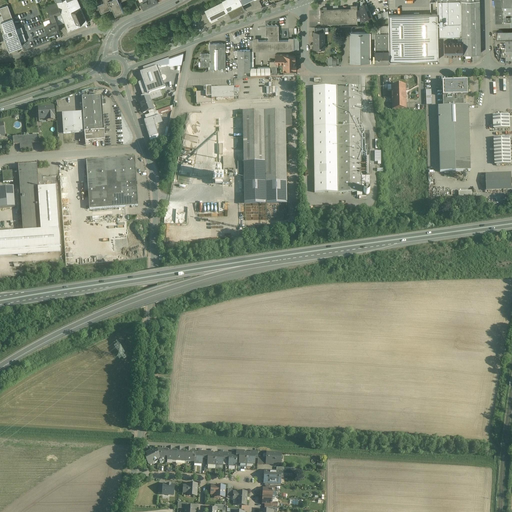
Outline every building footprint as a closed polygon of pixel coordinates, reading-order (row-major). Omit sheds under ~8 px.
[(76,0),(70,0),(67,2),(65,0),(58,0),(56,1),(61,14),(67,29),(86,21),(76,0)] [(99,0),(97,1),(99,6),(103,4),(104,8),(112,4),(115,11),(120,9),(118,6),(121,4),(119,0),(99,0)] [(145,0),(143,1),(139,3),(143,10),(150,6),(146,0),(145,0)] [(222,0),(222,1),(227,11),(242,4),(242,3),(240,0),(222,0)] [(461,0),(437,1),(437,14),(437,37),(454,37),(461,36),(461,0)] [(478,0),(477,0),(461,0),(461,36),(461,39),(461,42),(462,54),(480,54),(478,0)] [(494,0),(495,23),(502,22),(502,20),(501,0),(494,0)] [(511,0),(501,0),(502,17),(506,17),(511,16),(511,0)] [(222,1),(204,10),(210,21),(214,19),(228,12),(227,11),(222,1)] [(48,6),(46,7),(50,18),(51,18),(54,17),(61,14),(56,3),(48,6)] [(0,10),(4,21),(12,18),(7,5),(0,7),(0,10)] [(366,12),(363,5),(359,7),(359,11),(356,11),(357,20),(363,20),(368,17),(369,17),(366,12)] [(356,8),(320,9),(320,24),(345,24),(357,23),(357,20),(356,11),(356,8)] [(437,14),(388,16),(389,61),(438,60),(437,37),(437,14)] [(22,46),(12,18),(4,21),(1,22),(4,32),(2,33),(9,51),(22,46)] [(53,22),(44,25),(48,35),(60,30),(56,21),(53,22)] [(279,26),(268,26),(268,41),(278,41),(279,26)] [(314,32),(313,32),(313,49),(324,49),(324,32),(314,32)] [(370,32),(349,33),(349,63),(370,63),(370,32)] [(388,33),(374,34),(375,52),(388,52),(388,33)] [(293,41),(280,41),(278,41),(268,41),(253,41),(253,52),(293,51),(293,50),(293,41)] [(461,42),(443,42),(444,55),(462,54),(461,42)] [(225,44),(210,44),(210,54),(209,67),(209,69),(222,69),(222,54),(225,54),(225,44)] [(250,50),(237,50),(237,75),(250,75),(250,68),(250,52),(250,50)] [(375,52),(374,52),(374,63),(388,63),(388,52),(375,52)] [(156,63),(157,67),(176,64),(174,71),(179,72),(183,53),(156,63)] [(210,54),(200,54),(200,62),(203,62),(203,67),(209,67),(210,54)] [(294,55),(275,55),(275,62),(283,62),(283,72),(294,73),(294,67),(291,67),(291,65),(294,65),(294,55)] [(156,63),(143,68),(144,71),(139,73),(142,81),(138,83),(142,96),(140,96),(142,100),(148,97),(149,100),(162,96),(160,90),(164,88),(157,67),(156,63)] [(270,67),(250,68),(250,75),(250,78),(270,77),(270,67)] [(467,81),(442,82),(442,97),(462,96),(467,96),(467,81)] [(405,85),(391,86),(392,109),(406,109),(405,104),(406,104),(405,85)] [(336,87),(312,87),(314,192),(338,192),(336,87)] [(360,87),(336,87),(338,192),(362,192),(362,186),(361,134),(361,131),(360,87)] [(234,89),(211,89),(211,88),(203,88),(203,92),(196,93),(196,104),(212,103),(211,100),(234,99),(234,89)] [(102,96),(82,97),(83,112),(84,133),(85,142),(105,141),(102,96)] [(462,96),(449,97),(449,102),(442,102),(443,107),(463,106),(462,96)] [(142,100),(139,101),(143,113),(148,111),(152,110),(153,109),(152,109),(150,105),(151,105),(149,100),(148,97),(142,100)] [(156,112),(154,113),(155,117),(146,120),(144,121),(151,144),(165,143),(172,106),(156,112)] [(443,107),(438,107),(440,171),(470,170),(468,106),(463,106),(443,107)] [(53,108),(38,109),(39,118),(47,118),(47,121),(54,120),(53,108)] [(291,111),(242,112),(243,163),(264,163),(265,183),(286,183),(285,128),(292,128),(291,111)] [(83,112),(62,114),(63,134),(84,133),(83,112)] [(509,116),(494,116),(494,129),(509,128),(509,116)] [(369,134),(361,134),(362,186),(370,186),(369,134)] [(26,136),(13,137),(13,145),(20,145),(26,144),(26,136)] [(38,136),(26,136),(26,144),(32,144),(39,143),(38,136)] [(510,138),(494,139),(495,164),(510,163),(510,138)] [(134,158),(86,161),(89,210),(137,207),(134,158)] [(264,163),(243,163),(244,198),(286,197),(286,183),(265,183),(264,163)] [(37,171),(18,172),(23,232),(0,233),(0,252),(48,249),(48,252),(55,251),(55,248),(61,248),(56,188),(47,188),(46,182),(43,183),(42,176),(38,177),(37,171)] [(3,183),(13,182),(12,171),(2,172),(3,183)] [(511,171),(487,173),(488,190),(511,188),(511,171)] [(13,187),(0,188),(0,208),(15,208),(13,187)] [(160,451),(158,451),(158,452),(154,454),(153,451),(146,455),(148,459),(146,460),(148,465),(150,466),(152,465),(153,463),(157,460),(159,460),(158,461),(164,462),(164,457),(167,458),(168,450),(160,449),(160,451)] [(173,449),(168,449),(167,458),(167,461),(176,461),(177,450),(173,450),(173,449)] [(182,450),(177,449),(177,450),(176,461),(185,462),(186,451),(182,451),(182,450)] [(191,450),(186,450),(186,451),(185,462),(194,463),(195,451),(191,451),(191,450)] [(198,454),(195,453),(195,451),(194,463),(202,464),(202,459),(202,452),(198,452),(198,454)] [(244,451),(240,451),(240,458),(239,463),(247,463),(247,454),(244,453),(244,451)] [(212,452),(208,452),(208,459),(208,464),(215,465),(216,455),(213,454),(212,452)] [(250,454),(247,454),(247,463),(254,464),(254,459),(255,452),(251,452),(250,454)] [(219,453),(219,455),(216,455),(215,465),(223,465),(223,460),(223,453),(219,453)] [(233,454),(229,453),(229,460),(229,465),(236,466),(237,458),(237,456),(236,456),(234,456),(233,454)] [(281,454),(267,453),(267,458),(263,458),(263,459),(266,460),(266,464),(280,465),(281,454)] [(276,472),(265,471),(264,483),(265,483),(270,483),(280,484),(281,471),(276,471),(276,472)] [(197,485),(188,484),(188,486),(184,486),(183,493),(187,493),(187,495),(192,495),(192,496),(196,496),(197,485)] [(174,486),(163,485),(163,495),(173,496),(174,486)] [(225,487),(216,486),(216,487),(211,486),(211,494),(215,494),(215,496),(218,496),(220,498),(224,498),(225,487)] [(270,486),(266,486),(265,490),(263,490),(262,497),(271,497),(271,495),(272,494),(272,492),(273,492),(273,491),(275,491),(275,486),(270,486)] [(247,493),(234,492),(233,498),(237,498),(237,505),(246,506),(247,493)] [(271,497),(262,497),(262,503),(265,503),(264,507),(275,508),(275,503),(272,503),(272,502),(272,500),(271,500),(271,497)]
